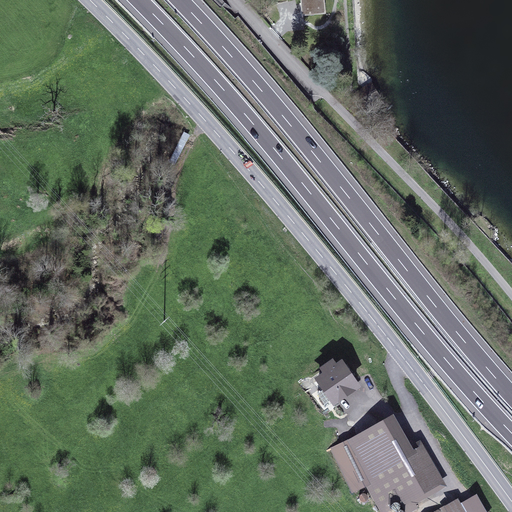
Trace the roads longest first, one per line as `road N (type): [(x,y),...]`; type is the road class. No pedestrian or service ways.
road 1 (primary): [(89,0),(259,182),(511,501)]
road 2 (motorway): [(139,0),(511,434)]
road 3 (motorway): [(511,396),(178,0)]
road 4 (unclassified): [(511,296),(233,0)]
